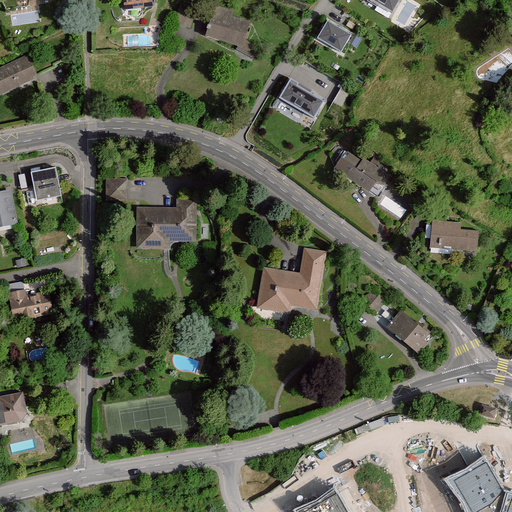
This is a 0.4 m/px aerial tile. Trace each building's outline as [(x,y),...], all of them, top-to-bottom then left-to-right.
[(17,0),(19,9),(67,1),(66,0),(17,0)] [(123,0),(125,13),(154,10),(153,0),(123,0)] [(404,0),(370,0),(398,14),(404,0)] [(218,9),(208,41),(244,53),(252,27),(234,21),(236,15),(218,9)] [(352,36),(326,23),(316,41),(342,55),(352,36)] [(0,70),(0,101),(40,83),(28,58),(0,70)] [(291,82),(279,100),(313,122),(325,104),(291,82)] [(334,173),(371,197),(378,186),(387,192),(394,181),(387,177),(390,172),(368,158),(363,165),(346,154),(334,173)] [(31,174),(37,203),(62,198),(56,169),(31,174)] [(126,182),(105,182),(104,206),(125,206),(126,182)] [(0,232),(18,229),(11,192),(0,194),(0,232)] [(137,210),(136,254),(170,254),(170,246),(197,246),(197,202),(175,202),(175,210),(137,210)] [(432,224),(431,252),(479,255),(480,234),(463,233),(463,226),(432,224)] [(265,272),(258,313),(291,318),(292,309),(318,313),(328,255),(303,251),(298,277),(265,272)] [(10,292),(26,288),(24,281),(8,284),(10,292)] [(373,289),(360,303),(375,315),(387,300),(380,295),(373,289)] [(25,293),(7,297),(13,325),(52,318),(49,296),(26,301),(25,293)] [(401,311),(386,329),(404,344),(419,356),(428,344),(424,341),(429,335),(418,327),(401,311)] [(0,431),(23,426),(26,418),(21,395),(0,399),(0,431)] [(482,405),(481,415),(497,416),(497,406),(482,405)] [(466,470),(446,480),(463,503),(467,511),(511,511),(511,493),(504,491),(484,458),(466,470)] [(317,502),(297,511),(348,511),(335,489),(317,502)]
